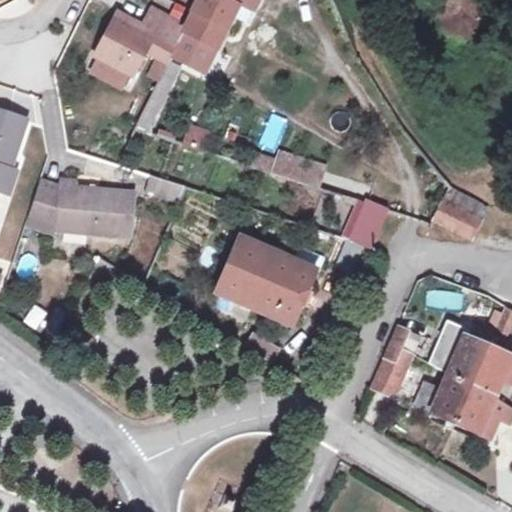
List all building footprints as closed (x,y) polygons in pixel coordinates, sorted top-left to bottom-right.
[(257,0),(200,0),(194,12),(184,33),(185,33),(198,39),(218,49),(238,9),(243,12),(246,6),(253,9),(257,0)] [(268,15),(273,6),(263,1),(255,17),(263,22),(268,15)] [(153,9),(144,26),(118,13),(95,58),(134,78),(146,53),(169,64),(170,63),(174,55),(185,33),(184,33),(187,26),(153,9)] [(174,55),(186,62),(198,39),(185,33),(174,55)] [(174,81),(180,68),(170,63),(164,76),(174,81)] [(153,97),(163,102),(174,81),(164,76),(153,97)] [(158,112),(163,102),(153,97),(148,107),(158,112)] [(148,133),(158,112),(148,107),(136,129),(148,133)] [(12,150),(17,152),(27,121),(0,112),(0,191),(9,194),(17,172),(11,170),(6,168),(12,150)] [(185,126),(182,150),(205,153),(209,129),(185,126)] [(6,168),(11,170),(17,152),(12,150),(6,168)] [(324,173),(325,169),(279,154),(276,162),(273,173),(346,198),(351,182),(324,173)] [(273,173),(276,162),(255,155),(252,167),(273,173)] [(131,238),(135,194),(78,189),(78,182),(63,181),(62,188),(41,181),(30,215),(53,222),(59,224),(58,231),(131,238)] [(180,204),(186,190),(162,182),(157,197),(180,204)] [(481,222),(488,209),(452,191),(445,204),(481,222)] [(472,241),(481,222),(445,204),(436,222),(472,241)] [(372,249),(388,213),(366,206),(351,242),(372,249)] [(49,236),(53,222),(30,215),(26,229),(49,236)] [(345,250),(349,241),(336,237),(333,245),(339,247),(333,261),(339,264),(345,250)] [(294,327),(317,271),(240,238),(216,294),(294,327)] [(362,275),(372,249),(351,242),(349,241),(345,250),(339,264),(338,265),(362,275)] [(504,341),(511,323),(511,310),(507,307),(502,318),(494,337),(499,339),(504,341)] [(493,340),(494,337),(502,318),(496,316),(487,337),(493,340)] [(472,386),(489,348),(467,338),(470,332),(448,323),(430,365),(448,376),(472,386)] [(414,355),(421,338),(400,329),(392,345),(414,355)] [(252,335),(243,350),(270,364),(278,349),(252,335)] [(494,350),(499,339),(494,337),(493,340),(489,348),(494,350)] [(374,388),(395,397),(414,355),(392,345),(374,388)] [(511,357),(494,350),(489,348),(472,386),(496,396),(503,382),(511,385),(511,357)] [(456,424),(472,386),(448,376),(442,390),(427,385),(417,408),(435,416),(456,424)] [(472,386),(456,424),(478,434),(491,440),(500,419),(511,424),(511,423),(511,408),(495,401),(496,396),(472,386)] [(379,434),(395,397),(374,388),(359,422),(379,434)]
